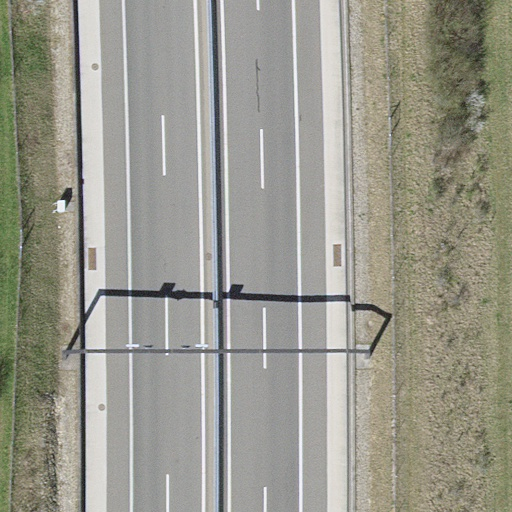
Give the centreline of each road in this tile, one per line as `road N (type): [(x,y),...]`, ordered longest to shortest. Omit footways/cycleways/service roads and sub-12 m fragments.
road 1 (motorway): [(263,511),(255,0)]
road 2 (motorway): [(156,0),(164,511)]
